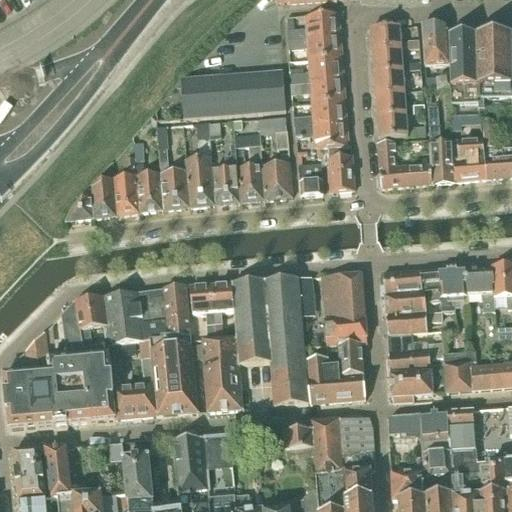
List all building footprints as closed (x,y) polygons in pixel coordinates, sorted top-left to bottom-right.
[(337,2),(367,0),(275,0),(276,7),(290,6),(290,9),(337,5),(337,2)] [(288,34),(288,42),(340,39),(338,17),(307,19),(308,32),(288,34)] [(425,71),(450,69),(449,37),(449,30),(422,28),(425,71)] [(371,32),(373,54),(401,52),(400,30),(371,32)] [(476,37),(477,66),(511,63),(511,36),(476,37)] [(480,112),(477,66),(476,37),(449,37),(450,69),(451,81),(426,83),(426,96),(451,94),(452,109),(478,107),(478,112),(480,112)] [(340,39),(288,42),(289,53),(309,51),(309,63),(341,61),(340,39)] [(408,43),(409,52),(421,51),(421,42),(408,43)] [(373,54),(375,76),(403,74),(401,52),(373,54)] [(290,87),(343,83),(341,61),(309,63),(310,76),(290,78),(290,87)] [(511,63),(477,66),(480,112),(511,110),(511,78),(511,67),(511,63)] [(421,73),(421,66),(406,67),(406,74),(421,73)] [(181,82),(184,122),(285,115),(282,74),(181,82)] [(375,76),(376,98),(404,96),(403,74),(375,76)] [(312,107),(345,105),(343,83),(290,87),(291,99),(311,98),(312,107)] [(411,83),(412,95),(424,95),(423,83),(411,83)] [(376,98),(378,120),(406,118),(404,96),(376,98)] [(313,129),(346,127),(345,105),(312,107),(313,129)] [(424,108),(413,109),(414,117),(424,117),(424,108)] [(428,110),(431,146),(432,168),(433,188),(455,185),(454,162),(453,145),(440,146),(438,110),(428,110)] [(406,118),(378,120),(380,142),(408,140),(406,118)] [(285,121),(258,124),(260,139),(276,138),(277,154),(288,153),(285,121)] [(234,124),(235,134),(244,133),(243,123),(234,124)] [(481,124),(483,143),(483,154),(495,153),(493,123),(481,124)] [(197,128),(198,142),(200,162),(186,163),(187,175),(190,212),(215,209),(213,174),(210,141),(221,141),(220,126),(197,128)] [(322,170),(330,170),(329,151),(341,151),(341,150),(348,150),(346,127),(313,129),(315,152),(321,152),(322,170)] [(408,134),(408,140),(426,139),(426,130),(413,131),(413,134),(408,134)] [(190,212),(187,175),(170,176),(168,154),(169,154),(167,131),(157,131),(161,177),(163,214),(190,212)] [(235,140),(236,148),(236,152),(249,151),(251,171),(237,172),(240,206),(265,204),(262,169),(259,138),(235,140)] [(483,154),(483,143),(458,144),(459,162),(454,162),(455,185),(484,183),(483,163),(500,162),(500,153),(495,154),(495,153),(483,154)] [(382,192),(433,188),(432,168),(398,170),(398,157),(402,157),(401,145),(379,146),(379,157),(382,192)] [(142,146),(134,147),(136,165),(143,165),(142,146)] [(236,152),(236,148),(231,148),(232,160),(225,160),(227,173),(213,174),(215,209),(240,206),(237,172),(236,152)] [(329,151),(330,170),(332,197),(354,195),(352,161),(342,161),(341,151),(329,151)] [(484,183),(511,180),(511,152),(500,153),(500,162),(483,163),(484,183)] [(283,168),(262,169),(265,204),(293,201),(289,157),(282,158),(283,168)] [(140,217),(136,166),(135,162),(125,163),(127,181),(113,182),(116,219),(140,217)] [(163,214),(161,177),(143,179),(142,165),(136,166),(140,217),(163,214)] [(301,201),(323,199),(321,170),(310,171),(299,171),(301,201)] [(116,219),(113,182),(94,184),(90,189),(93,221),(116,219)] [(66,224),(93,221),(90,189),(79,202),(73,209),(66,223),(66,224)] [(511,268),(492,269),(495,312),(508,312),(508,314),(511,313),(511,268)] [(495,316),(495,312),(492,269),(465,271),(467,299),(469,299),(483,299),(484,317),(495,316)] [(465,271),(439,273),(439,284),(440,295),(441,306),(442,315),(443,316),(456,315),(456,312),(449,306),(463,305),(464,311),(469,311),(469,299),(467,299),(465,271)] [(439,284),(439,273),(384,277),(385,288),(380,289),(381,300),(386,299),(422,296),(440,295),(439,284)] [(325,323),(365,320),(361,278),(322,281),(325,323)] [(300,283),(301,300),(313,299),(311,282),(300,283)] [(301,300),(300,283),(265,285),(271,367),(275,411),(310,408),(307,364),(305,364),(300,300),(301,300)] [(239,370),(271,367),(265,285),(212,289),(215,329),(223,328),(222,317),(235,316),(239,370)] [(208,329),(215,329),(212,289),(190,290),(193,319),(207,318),(208,329)] [(165,325),(189,321),(186,291),(161,294),(165,325)] [(165,325),(161,294),(103,301),(108,332),(111,349),(135,347),(150,346),(168,344),(165,325)] [(387,319),(426,316),(425,307),(441,306),(440,295),(422,296),(386,299),(387,319)] [(103,301),(76,305),(84,361),(94,360),(90,335),(108,332),(103,301)] [(9,433),(116,423),(113,390),(109,357),(94,360),(84,361),(76,305),(75,305),(62,319),(68,362),(49,364),(47,348),(45,336),(26,356),(3,380),(9,433)] [(428,338),(428,337),(427,328),(443,327),(443,316),(442,315),(426,317),(426,316),(387,319),(388,341),(412,339),(428,338)] [(367,347),(365,320),(325,323),(328,350),(337,349),(362,347),(367,347)] [(198,417),(189,321),(165,325),(168,344),(150,346),(158,419),(198,417)] [(224,338),(223,328),(208,330),(209,339),(224,338)] [(54,329),(45,336),(47,348),(56,347),(54,329)] [(511,343),(511,331),(496,333),(497,345),(511,343)] [(391,378),(431,376),(430,362),(433,362),(433,363),(444,362),(444,358),(443,348),(428,349),(428,345),(413,347),(412,339),(388,341),(391,378)] [(202,344),(208,417),(242,414),(236,341),(202,344)] [(113,390),(116,423),(158,419),(150,346),(135,347),(136,356),(141,356),(145,387),(113,390)] [(337,349),(339,369),(340,381),(364,378),(362,347),(337,349)] [(472,371),(472,367),(471,356),(457,357),(459,396),(474,395),(472,371)] [(444,362),(444,369),(446,397),(459,396),(457,357),(444,358),(444,362)] [(307,364),(310,408),(366,403),(364,378),(340,381),(339,369),(330,370),(329,362),(307,364)] [(511,367),(499,369),(501,392),(511,391),(511,367)] [(499,369),(485,370),(487,393),(501,392),(499,369)] [(485,370),(472,371),(474,395),(487,393),(485,370)] [(272,391),(270,372),(260,372),(262,392),(272,391)] [(432,398),(431,376),(391,378),(392,401),(393,401),(393,406),(414,405),(413,399),(432,398)] [(473,414),(448,416),(453,504),(453,511),(480,511),(478,468),(475,439),(473,414)] [(426,511),(453,511),(453,504),(448,416),(421,418),(423,457),(423,462),(425,481),(444,480),(445,499),(426,500),(426,511)] [(411,435),(421,435),(421,420),(411,420),(411,435)] [(316,495),(317,511),(372,511),(371,481),(376,480),(373,433),(369,422),(339,424),(312,426),(311,434),(313,463),(316,495)] [(282,432),(255,435),(256,447),(258,459),(284,457),(282,432)] [(313,463),(311,434),(284,438),(287,465),(313,463)] [(255,435),(230,438),(231,450),(256,447),(255,435)] [(203,442),(205,473),(232,470),(229,439),(203,442)] [(179,496),(188,496),(207,494),(205,473),(203,442),(174,444),(175,460),(179,496)] [(76,451),(46,454),(51,504),(59,504),(73,502),(71,493),(70,473),(77,472),(76,451)] [(13,456),(19,506),(46,504),(40,454),(13,456)] [(180,511),(179,496),(175,460),(123,464),(127,511),(180,511)] [(399,511),(426,511),(426,500),(425,481),(423,462),(414,462),(415,477),(392,478),(393,504),(399,504),(399,511)] [(506,511),(511,511),(511,464),(503,465),(506,511)] [(506,511),(503,465),(490,466),(490,467),(478,468),(480,511),(506,511)] [(103,511),(102,497),(83,499),(82,492),(71,493),(73,502),(73,511),(103,511)] [(304,501),(304,505),(292,506),(292,511),(317,511),(316,495),(310,496),(304,501)] [(188,496),(179,496),(180,511),(192,511),(193,510),(189,510),(188,496)] [(263,511),(262,499),(256,500),(257,511),(250,511),(250,499),(235,501),(236,511),(263,511)] [(73,511),(73,502),(59,504),(59,511),(73,511)]
